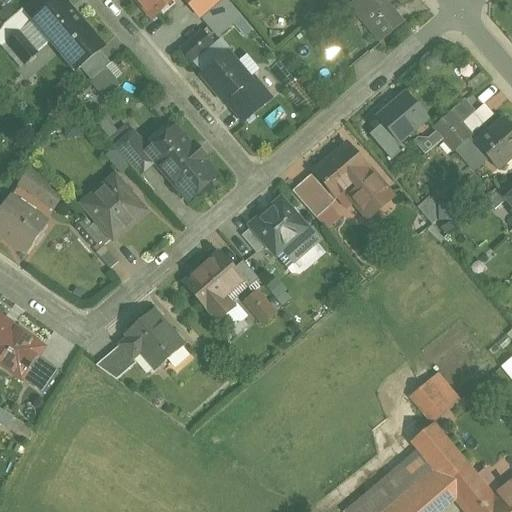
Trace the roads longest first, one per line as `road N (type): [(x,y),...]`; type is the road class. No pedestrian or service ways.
road 1 (residential): [(0,276),(72,326),(106,318),(260,187)]
road 2 (residential): [(260,187),(458,12)]
road 3 (residential): [(260,187),(95,0)]
